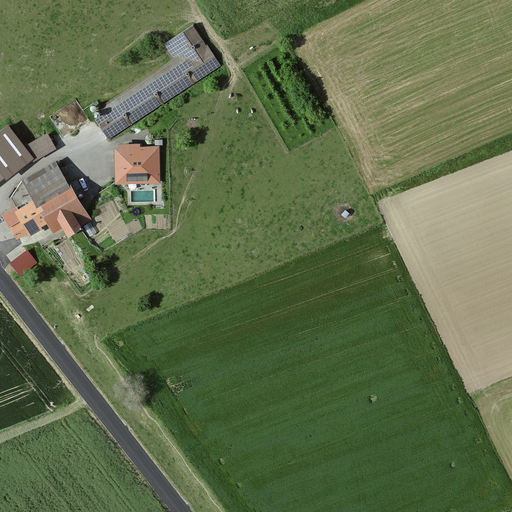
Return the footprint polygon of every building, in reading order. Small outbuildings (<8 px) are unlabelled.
[(160,48),(169,62),(96,110),(100,115),(93,120),(108,142),(219,69),(191,27),(160,48)] [(80,122),(79,120),(86,116),(78,100),(53,112),(62,131),(80,122)] [(52,149),(43,134),(21,147),(30,162),(52,149)] [(137,144),(114,145),(114,149),(109,149),(110,185),(157,184),(156,147),(137,148),(137,144)] [(15,182),(17,185),(8,199),(11,205),(0,211),(0,225),(9,242),(42,224),(48,235),(56,230),(60,236),(72,230),(79,228),(91,222),(71,198),(64,185),(62,186),(49,163),(15,182)] [(10,261),(21,274),(39,260),(28,247),(10,261)]
